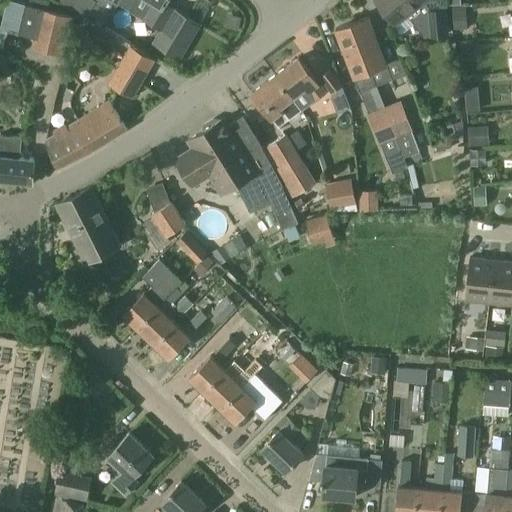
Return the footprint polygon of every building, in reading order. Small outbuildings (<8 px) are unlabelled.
[(32,48),(64,56),(73,16),(48,11),(50,1),(43,0),(29,0),(29,6),(25,5),(18,34),(34,38),(32,48)] [(118,5),(120,0),(92,0),(91,3),(112,15),(118,5)] [(165,6),(168,0),(120,0),(118,5),(129,11),(135,0),(146,0),(151,2),(141,19),(162,32),(154,46),(179,61),(199,26),(165,6)] [(407,15),(423,37),(449,35),(447,8),(430,9),(425,2),(426,0),(376,0),(395,24),(407,15)] [(452,6),(453,30),(467,29),(466,6),(452,6)] [(353,23),(376,85),(393,79),(370,17),(353,23)] [(376,85),(353,23),(337,29),(360,91),(376,85)] [(460,42),(461,60),(475,59),(473,41),(460,42)] [(123,58),(147,72),(154,60),(130,46),(123,58)] [(275,75),(301,111),(302,110),(292,97),(304,88),(313,101),(326,92),(299,57),(275,75)] [(116,70),(140,84),(147,72),(123,58),(116,70)] [(320,76),(332,92),(341,85),(330,69),(320,76)] [(251,93),(277,129),(301,111),(275,75),(251,93)] [(469,110),(480,110),(479,86),(469,87),(469,110)] [(419,149),(401,100),(384,106),(384,107),(402,155),(419,149)] [(75,124),(91,151),(92,151),(126,130),(109,102),(75,124)] [(402,155),(384,107),(367,114),(378,143),(379,143),(386,161),(402,155)] [(270,204),(281,229),(298,222),(288,199),(291,198),(264,146),(262,147),(258,139),(243,116),(228,125),(223,118),(221,119),(213,117),(203,123),(201,131),(188,140),(193,147),(176,157),(193,185),(210,174),(221,193),(236,184),(250,212),(270,204)] [(446,125),(449,139),(464,136),(462,121),(446,125)] [(45,143),(56,170),(91,151),(75,124),(68,128),(64,123),(52,131),(55,136),(45,143)] [(468,127),(469,146),(489,145),(488,126),(468,127)] [(264,146),(291,198),(317,182),(286,132),(264,146)] [(0,180),(34,183),(36,157),(20,156),(22,137),(0,134),(0,180)] [(469,150),(470,165),(486,165),(485,149),(469,150)] [(328,187),(331,211),(337,210),(355,207),(351,183),(328,187)] [(56,204),(85,261),(120,244),(91,186),(56,204)] [(151,214),(166,237),(186,223),(170,201),(151,214)] [(305,220),(312,244),(334,238),(327,214),(305,220)] [(197,264),(206,254),(208,253),(187,230),(175,242),(197,264)] [(489,303),(493,260),(469,258),(464,301),(489,303)] [(489,303),(511,305),(511,262),(493,260),(489,303)] [(126,273),(119,262),(106,269),(113,280),(126,273)] [(184,281),(172,269),(154,287),(153,285),(146,292),(145,291),(123,314),(138,329),(184,281)] [(138,329),(153,343),(175,321),(171,316),(176,311),(173,308),(176,305),(172,302),(189,285),(185,281),(184,281),(138,329)] [(210,311),(221,323),(237,307),(225,296),(210,311)] [(153,343),(169,358),(191,336),(189,334),(207,316),(200,309),(182,328),(175,321),(153,343)] [(189,378),(204,392),(225,370),(218,363),(237,344),(230,337),(212,356),(211,356),(189,378)] [(290,341),(280,352),(291,363),(302,351),(290,341)] [(204,392),(221,409),(254,373),(255,374),(270,358),(263,351),(242,373),(236,367),(230,374),(225,370),(204,392)] [(397,382),(428,382),(429,367),(398,366),(397,382)] [(318,378),(332,390),(335,378),(326,369),(318,378)] [(255,374),(254,373),(221,409),(235,423),(253,405),(256,408),(254,409),(264,419),(282,400),(255,374)] [(509,406),(511,380),(484,378),(483,404),(509,406)] [(261,447),(285,471),(303,453),(291,441),(301,430),(290,420),(280,431),(278,429),(261,447)] [(457,455),(474,456),(476,426),(459,425),(457,455)] [(113,482),(126,495),(138,482),(132,478),(153,455),(129,432),(107,456),(123,471),(113,482)] [(484,511),(504,511),(508,469),(509,469),(511,450),(490,449),(487,493),(486,493),(484,511)] [(438,511),(459,511),(462,491),(450,490),(454,453),(445,452),(444,463),(442,463),(438,511)] [(323,495),(354,498),(355,483),(365,484),(365,485),(380,486),(382,459),(367,458),(366,469),(326,465),(323,495)] [(395,511),(417,511),(419,487),(409,486),(411,461),(401,460),(399,486),(398,485),(395,511)] [(417,511),(438,511),(442,463),(435,463),(434,478),(426,478),(425,488),(419,487),(417,511)] [(55,498),(88,504),(93,477),(58,471),(54,497),(55,498)] [(196,511),(205,504),(180,480),(161,501),(173,511),(196,511)] [(87,511),(88,506),(85,506),(85,503),(88,504),(55,498),(52,511),(87,511)]
